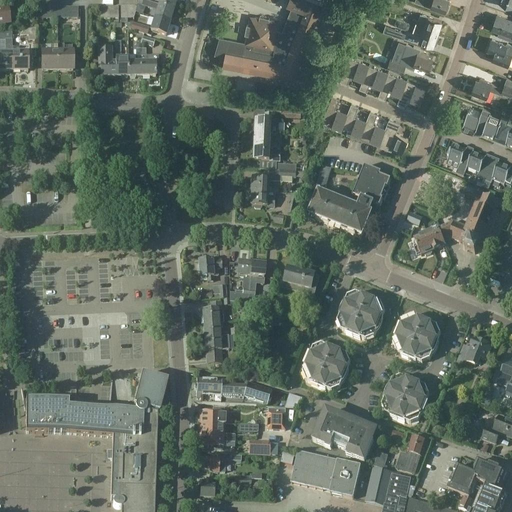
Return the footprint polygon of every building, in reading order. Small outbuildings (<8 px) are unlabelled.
[(158,7),(173,11),(176,0),(160,0),(158,6),(158,7)] [(220,38),(215,56),(225,58),(223,66),(293,80),(313,29),(323,5),(311,0),(289,0),(288,6),(293,8),(283,33),(276,30),(278,22),(250,17),(247,32),(245,43),(220,38)] [(415,0),(415,2),(445,12),(446,10),(448,11),(449,6),(448,5),(449,0),(415,0)] [(143,2),(141,7),(157,12),(158,7),(158,6),(143,2)] [(133,7),(126,7),(126,19),(127,19),(127,20),(133,19),(137,8),(133,7)] [(158,7),(157,12),(154,19),(169,24),(170,23),(172,23),(174,17),(172,17),(173,11),(158,7)] [(78,8),(69,8),(69,20),(78,20),(78,8)] [(43,20),(43,9),(34,9),(34,20),(36,20),(43,20)] [(2,12),(0,12),(0,27),(10,26),(9,19),(14,18),(13,10),(2,11),(2,12)] [(511,20),(497,15),(492,30),(499,32),(497,36),(509,41),(511,33),(511,20)] [(426,23),(419,21),(413,19),(411,24),(424,29),(438,34),(442,22),(428,17),(426,23)] [(169,24),(154,19),(150,32),(166,36),(169,24)] [(361,41),(367,25),(355,21),(350,37),(361,41)] [(130,31),(147,36),(149,29),(132,24),(130,31)] [(411,24),(409,29),(422,34),(420,41),(433,46),(434,45),(436,46),(438,40),(436,39),(438,34),(424,29),(411,24)] [(22,38),(28,38),(28,42),(35,42),(35,29),(22,31),(22,38)] [(406,34),(395,30),(393,36),(404,40),(406,34)] [(0,41),(5,42),(5,54),(0,54),(0,72),(12,72),(12,48),(12,42),(12,33),(0,34),(0,41)] [(141,44),(140,45),(152,49),(155,41),(143,38),(141,44)] [(511,45),(506,44),(506,45),(492,39),(488,50),(495,53),(493,59),(508,65),(511,56),(511,45)] [(406,45),(400,63),(406,65),(406,66),(413,68),(414,66),(429,71),(429,70),(431,71),(433,65),(431,64),(433,60),(428,58),(429,55),(420,52),(420,50),(406,45)] [(50,54),(42,54),(42,72),(58,72),(58,54),(58,47),(50,47),(50,54)] [(58,54),(58,72),(73,72),(73,54),(72,54),(64,54),(64,47),(58,47),(58,54)] [(28,54),(19,54),(19,48),(12,48),(12,72),(28,72),(28,54)] [(120,58),(120,50),(114,50),(114,65),(115,78),(121,78),(121,80),(128,80),(128,78),(128,64),(128,58),(120,58)] [(135,64),(128,64),(128,78),(128,80),(135,80),(135,78),(141,77),(141,64),(141,50),(140,50),(136,50),(135,50),(135,64)] [(145,50),(141,50),(141,64),(141,77),(156,77),(155,67),(158,67),(158,57),(145,57),(145,50)] [(115,78),(114,65),(111,65),(111,51),(98,51),(98,68),(100,68),(100,78),(115,78)] [(350,58),(340,82),(348,85),(352,75),(363,79),(364,79),(369,66),(350,58)] [(391,59),(388,68),(403,73),(406,66),(406,65),(400,63),(391,59)] [(493,61),(490,68),(508,75),(511,68),(493,61)] [(364,79),(363,79),(359,90),(367,92),(371,82),(382,87),(383,87),(388,74),(369,66),(364,79)] [(430,81),(432,72),(415,68),(413,77),(430,81)] [(383,87),(382,87),(378,97),(386,100),(390,90),(401,95),(402,95),(407,81),(388,74),(383,87)] [(476,80),(472,93),(487,98),(489,91),(495,93),(497,86),(492,84),(480,80),(479,81),(476,80)] [(402,95),(401,95),(397,105),(405,108),(409,97),(421,102),(426,89),(407,81),(402,95)] [(503,88),(501,93),(503,94),(511,97),(511,94),(511,86),(505,84),(503,88)] [(340,100),(332,97),(323,120),(342,128),(348,115),(347,114),(336,110),(340,100)] [(328,107),(323,104),(319,113),(325,115),(328,107)] [(351,104),(347,114),(348,115),(342,128),(348,130),(346,135),(359,140),(361,136),(367,122),(366,122),(355,117),(359,107),(351,104)] [(463,117),(461,123),(463,124),(461,129),(462,128),(474,133),(473,134),(474,134),(477,126),(483,129),(487,120),(491,110),(483,107),(482,111),(479,118),(468,114),(468,113),(467,113),(465,118),(464,117),(463,117)] [(367,122),(361,136),(380,143),(381,142),(386,130),(385,130),(374,125),(378,115),(370,112),(366,122),(367,122)] [(483,129),(480,137),(481,136),(493,141),(492,142),(493,142),(496,134),(502,137),(508,123),(509,119),(502,116),(499,124),(487,120),(483,129)] [(380,143),(378,146),(392,152),(393,148),(403,152),(409,139),(396,134),(400,124),(389,120),(385,130),(386,130),(381,142),(380,143)] [(256,122),(255,135),(271,136),(278,136),(279,122),(269,121),(269,122),(256,122)] [(511,124),(508,123),(502,137),(508,139),(505,147),(506,147),(506,146),(511,148),(511,124)] [(255,135),(255,148),(271,149),(275,149),(276,144),(271,144),(271,142),(271,138),(271,136),(255,135)] [(450,150),(447,156),(448,157),(449,157),(447,162),(448,162),(460,166),(456,176),(463,179),(467,169),(466,169),(470,161),(464,159),(467,151),(466,151),(466,152),(454,147),(455,146),(454,146),(452,151),(450,150)] [(271,149),(255,148),(254,162),(270,162),(270,164),(280,164),(281,153),(281,149),(275,149),(271,149)] [(473,154),(470,161),(466,169),(467,169),(479,174),(475,183),(482,186),(484,183),(489,169),(483,167),(486,159),(485,159),(473,154)] [(489,169),(484,183),(491,186),(492,182),(504,187),(503,187),(504,188),(505,186),(511,188),(511,184),(511,172),(510,172),(511,169),(511,170),(499,165),(499,164),(498,164),(495,172),(489,169)] [(319,194),(309,216),(310,217),(311,215),(316,217),(315,221),(316,221),(328,226),(329,226),(331,223),(342,228),(341,231),(342,232),(354,237),(355,237),(356,235),(362,238),(371,215),(370,215),(374,206),(380,208),(383,202),(383,201),(380,199),(384,188),(388,189),(388,188),(391,182),(380,177),(381,174),(365,168),(363,172),(364,172),(364,171),(366,172),(356,199),(361,201),(359,207),(358,207),(367,211),(366,213),(319,194)] [(253,180),(252,194),(268,194),(268,189),(268,183),(282,184),(282,178),(279,178),(279,172),(277,172),(269,172),(269,181),(253,180)] [(94,184),(87,181),(83,188),(90,192),(94,184)] [(484,183),(482,186),(481,189),(489,192),(491,186),(484,183)] [(252,194),(252,207),(254,207),(254,209),(255,210),(260,211),(262,209),(262,208),(267,208),(274,209),(275,199),(268,198),(268,194),(252,194)] [(453,223),(440,229),(444,238),(442,239),(443,242),(449,239),(467,247),(465,252),(470,254),(474,256),(476,250),(483,253),(485,249),(498,215),(494,214),(498,204),(484,199),(483,200),(467,194),(463,202),(475,207),(466,228),(453,223)] [(297,208),(300,197),(291,195),(289,206),(297,208)] [(416,218),(410,216),(407,223),(413,225),(416,218)] [(416,218),(413,225),(419,227),(422,220),(416,218)] [(440,229),(427,234),(431,243),(429,244),(432,253),(445,247),(443,242),(442,239),(444,238),(440,229)] [(417,249),(413,250),(416,257),(420,256),(421,258),(424,257),(426,258),(432,255),(432,253),(429,244),(431,243),(427,234),(413,240),(417,249)] [(221,261),(212,262),(198,263),(199,279),(201,279),(201,281),(206,280),(206,278),(207,278),(207,284),(214,284),(213,278),(218,278),(217,271),(222,271),(221,261)] [(238,263),(237,277),(244,278),(242,291),(243,291),(242,295),(241,304),(248,305),(249,297),(249,293),(250,279),(252,264),(238,263)] [(250,279),(249,293),(255,294),(256,286),(264,287),(265,279),(264,279),(265,265),(252,264),(250,279)] [(281,283),(279,289),(297,294),(302,274),(289,270),(288,271),(285,284),(281,283)] [(302,274),(297,294),(302,295),(303,292),(310,293),(310,291),(316,292),(319,278),(302,274)] [(226,299),(226,290),(225,287),(218,288),(218,296),(218,300),(219,301),(223,301),(227,300),(226,300),(226,299)] [(360,339),(366,342),(374,339),(376,333),(377,333),(380,328),(382,324),(383,318),(382,318),(384,312),(381,306),(381,305),(375,303),(376,301),(361,295),(361,297),(355,294),(355,295),(348,298),(347,298),(345,303),(344,304),(342,305),(342,307),(341,308),(340,310),(338,315),(338,317),(339,317),(336,323),(342,326),(340,331),(346,334),(345,335),(360,341),(360,339)] [(209,305),(209,312),(202,313),(203,326),(219,325),(223,324),(222,312),(218,312),(218,311),(221,311),(221,304),(209,305)] [(403,320),(401,326),(400,325),(397,331),(396,333),(394,338),(394,340),(395,341),(393,346),(398,348),(395,354),(402,357),(401,358),(416,363),(416,362),(422,365),(422,364),(429,361),(430,361),(432,356),(433,356),(433,355),(436,351),(437,347),(438,343),(439,341),(438,341),(440,335),(437,328),(437,327),(431,325),(432,324),(417,318),(417,319),(411,317),(404,320),(403,320)] [(219,326),(219,325),(203,326),(203,339),(220,338),(219,331),(221,331),(221,326),(219,326)] [(301,345),(308,329),(302,326),(296,342),(301,345)] [(227,337),(220,338),(203,339),(204,353),(211,352),(220,352),(228,351),(227,337)] [(464,346),(457,364),(463,366),(464,363),(477,368),(480,360),(486,362),(492,348),(473,340),(470,349),(464,346)] [(304,369),(302,375),(308,377),(305,383),(311,385),(311,386),(326,392),(326,391),(332,393),(339,390),(340,390),(342,385),(343,385),(346,379),(347,375),(349,370),(348,369),(350,364),(349,364),(347,356),(341,354),(341,353),(327,347),(327,348),(321,345),(320,346),(313,349),(310,354),(308,356),(307,359),(304,366),(304,369)] [(220,352),(211,352),(212,357),(205,358),(205,366),(221,365),(220,352)] [(26,410),(24,410),(26,419),(26,434),(36,434),(41,434),(47,434),(55,435),(55,438),(59,438),(60,435),(70,435),(112,439),(111,454),(107,454),(107,457),(107,460),(111,461),(110,502),(118,502),(115,502),(114,504),(113,505),(113,506),(114,509),(116,510),(118,510),(121,510),(121,511),(153,511),(157,416),(156,416),(157,414),(159,414),(167,383),(142,377),(133,409),(136,409),(134,411),(135,414),(72,409),(71,408),(71,402),(47,401),(26,401),(26,410)] [(420,385),(406,379),(405,380),(400,377),(399,378),(393,381),(392,381),(390,386),(389,386),(387,388),(386,391),(383,399),(383,401),(381,407),(386,409),(384,415),(390,417),(390,418),(404,424),(405,423),(411,425),(418,422),(419,422),(421,416),(422,417),(424,413),(426,408),(428,402),(427,401),(429,396),(426,389),(426,388),(420,386),(420,385)] [(271,399),(270,398),(272,392),(246,384),(245,384),(244,388),(224,387),(224,381),(197,380),(195,401),(200,401),(200,405),(194,405),(194,406),(227,407),(247,408),(267,408),(268,405),(269,405),(270,402),(271,399)] [(473,393),(470,400),(477,402),(480,396),(473,393)] [(200,414),(199,426),(224,427),(225,427),(225,417),(224,417),(224,411),(214,411),(213,414),(200,414)] [(268,411),(267,431),(285,432),(286,411),(268,411)] [(346,451),(346,450),(349,451),(346,457),(354,460),(354,459),(364,464),(373,442),(371,441),(374,433),(368,430),(369,428),(363,426),(363,425),(357,423),(346,419),(347,418),(341,416),(340,417),(334,414),(333,416),(327,413),(324,422),(321,421),(312,442),(324,447),(324,448),(330,450),(333,444),(335,445),(335,447),(346,451)] [(463,416),(460,423),(469,427),(471,420),(463,416)] [(511,422),(499,418),(493,432),(487,429),(482,440),(495,446),(500,435),(511,440),(511,422)] [(199,426),(199,436),(223,437),(224,427),(199,426)] [(436,426),(434,431),(444,435),(446,430),(436,426)] [(199,436),(198,448),(213,448),(213,451),(222,452),(222,449),(223,449),(223,444),(234,445),(234,437),(223,437),(199,436)] [(407,453),(401,451),(396,469),(413,474),(419,457),(421,458),(426,443),(412,439),(407,453)] [(250,443),(249,456),(270,457),(270,444),(250,443)] [(483,445),(480,451),(486,454),(489,448),(483,445)] [(295,455),(283,452),(281,463),(292,466),(295,455)] [(298,454),(291,485),(299,486),(330,493),(330,495),(353,500),(360,468),(305,456),(298,454)] [(225,462),(201,461),(201,473),(209,473),(209,474),(218,475),(218,474),(224,474),(225,462)] [(457,467),(448,490),(469,498),(475,483),(477,484),(477,486),(485,489),(475,511),(500,511),(507,495),(499,492),(506,473),(478,462),(473,473),(457,467)] [(384,508),(384,505),(391,473),(373,468),(365,503),(384,508)] [(392,476),(385,506),(404,510),(411,480),(392,476)] [(214,487),(201,487),(200,499),(214,499),(214,487)] [(463,498),(458,509),(464,511),(470,511),(475,503),(463,498)]
